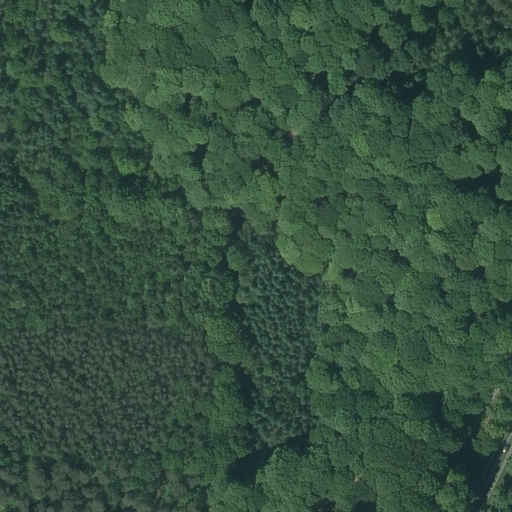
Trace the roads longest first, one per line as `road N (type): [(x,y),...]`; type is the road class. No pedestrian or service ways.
road 1 (track): [(314,480),(334,413),(344,294),(324,210),(238,191)]
road 2 (track): [(314,480),(220,448),(0,449)]
road 3 (track): [(238,191),(226,198),(0,176)]
road 4 (track): [(360,0),(259,146),(238,191)]
road 5 (unclassified): [(414,511),(511,356)]
